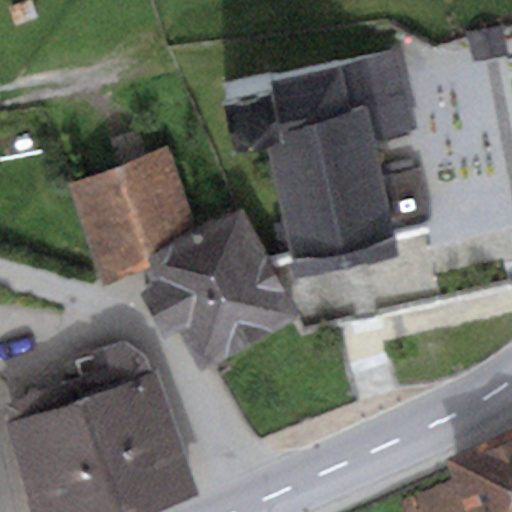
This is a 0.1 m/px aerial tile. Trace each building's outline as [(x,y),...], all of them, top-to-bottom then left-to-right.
[(506,55),(501,29),(467,35),(472,62),(506,55)] [(274,143),(297,255),(394,235),(375,139),(415,131),(401,61),(272,87),(282,141),(274,143)] [(282,141),(272,87),(221,97),(231,151),(274,143),(282,141)] [(39,133),(0,139),(0,164),(3,180),(46,172),(39,133)] [(194,228),(168,146),(68,187),(105,288),(146,271),(139,257),(194,228)] [(241,204),(194,228),(139,257),(146,271),(153,286),(141,292),(165,338),(178,331),(201,373),(307,318),(246,201),(241,204)] [(108,368),(77,378),(115,511),(158,511),(199,497),(158,372),(152,373),(145,354),(125,341),(102,347),(108,368)] [(10,422),(4,424),(30,511),(115,511),(77,378),(6,403),(10,422)] [(452,479),(400,500),(404,511),(511,511),(511,432),(444,461),(452,479)]
